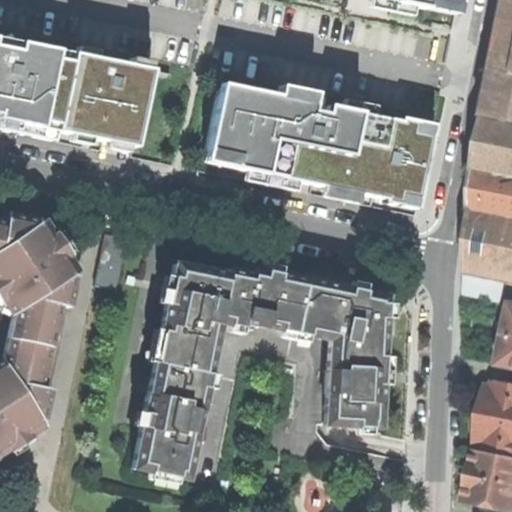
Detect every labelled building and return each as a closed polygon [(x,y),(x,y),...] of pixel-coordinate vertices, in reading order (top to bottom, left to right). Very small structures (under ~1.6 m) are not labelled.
[(387,0),(394,1),(456,14),(458,0),(387,0)] [(511,0),(509,0),(487,113),(511,118),(511,0)] [(0,38),(0,129),(55,141),(56,131),(78,136),(103,140),(105,132),(136,138),(151,69),(0,38)] [(276,95),(219,83),(203,161),(259,173),(309,183),(384,198),(383,202),(417,209),(434,124),(401,117),(400,120),(356,111),(326,105),(325,112),(311,109),(312,102),(276,95)] [(511,178),(511,118),(487,113),(478,162),(477,172),(511,178)] [(511,178),(477,172),(472,208),(511,216),(511,178)] [(511,216),(472,208),(467,276),(506,284),(511,285),(511,216)] [(0,221),(0,300),(3,306),(8,302),(14,311),(3,364),(0,366),(0,452),(1,453),(37,430),(33,423),(39,419),(44,420),(47,404),(50,389),(41,387),(58,304),(67,306),(74,275),(69,275),(66,268),(71,264),(46,226),(39,230),(35,223),(36,219),(19,216),(5,213),(4,222),(0,221)] [(241,319),(324,337),(328,282),(289,274),(251,266),(250,272),(224,266),(223,273),(170,263),(166,286),(162,307),(216,319),(240,324),(241,319)] [(467,276),(465,291),(503,299),(506,284),(467,276)] [(324,337),(326,337),(322,422),(376,425),(380,357),(383,293),(356,288),(328,282),(324,337)] [(511,304),(507,331),(500,363),(511,365),(511,304)] [(198,407),(216,319),(162,307),(138,427),(130,465),(183,476),(196,407),(198,407)] [(294,421),(322,422),(326,337),(324,337),(241,319),(240,324),(216,319),(198,407),(196,407),(183,476),(211,481),(237,346),(297,359),(294,421)] [(283,366),(282,373),(289,374),(290,367),(283,366)] [(485,398),(483,413),(511,418),(511,381),(496,378),(494,391),(487,390),(485,398)] [(487,435),(484,450),(511,455),(511,418),(483,413),(481,423),(479,434),(487,435)] [(470,472),(464,499),(484,504),(483,509),(494,511),(500,511),(501,507),(511,509),(511,455),(484,450),(475,448),(470,472)] [(221,475),(219,483),(226,484),(228,476),(221,475)]
